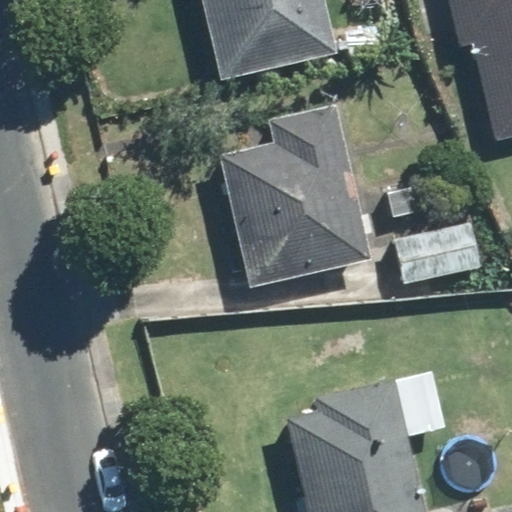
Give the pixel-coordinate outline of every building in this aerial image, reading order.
[(316,0),(184,0),(203,80),(329,50),(316,0)] [(511,0),(445,0),(480,150),(511,142),(511,0)] [(329,113),(248,127),(253,150),(197,160),(223,303),(359,279),(329,113)] [(457,227),(373,245),(383,292),(467,274),(457,227)] [(412,511),(378,401),(265,436),(288,511),(412,511)]
